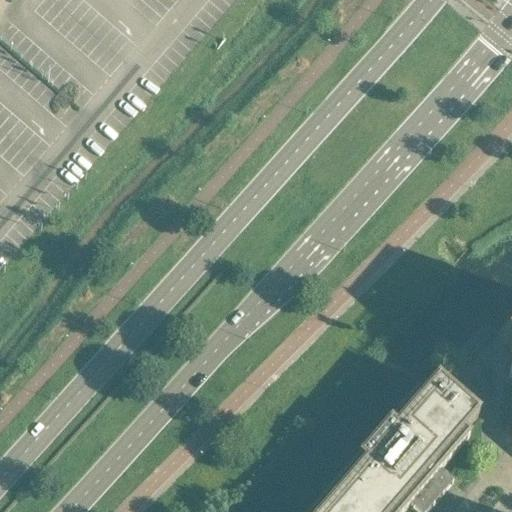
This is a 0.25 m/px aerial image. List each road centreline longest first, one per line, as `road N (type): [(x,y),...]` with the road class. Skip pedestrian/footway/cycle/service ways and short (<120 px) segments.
road 1 (secondary): [(431,0),(0,480)]
road 2 (secondary): [(67,511),(487,59)]
